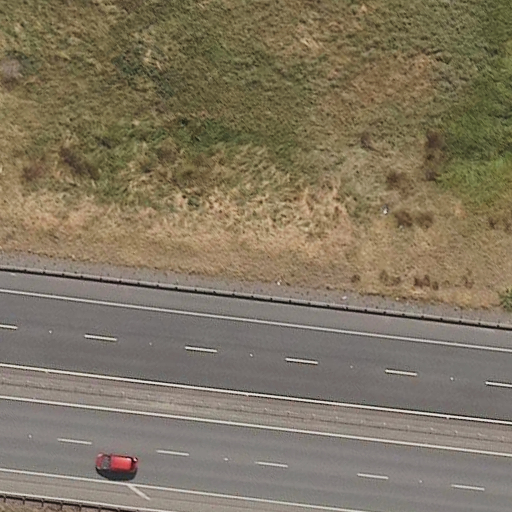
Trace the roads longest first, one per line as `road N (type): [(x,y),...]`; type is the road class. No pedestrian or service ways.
road 1 (motorway): [(511,490),(0,427)]
road 2 (motorway): [(0,329),(511,386)]
